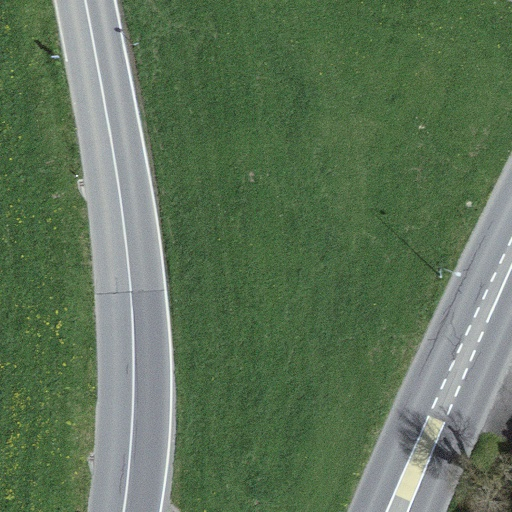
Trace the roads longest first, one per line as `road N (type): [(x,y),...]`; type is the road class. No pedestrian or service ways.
road 1 (secondary): [(84,0),(130,300),(123,511)]
road 2 (primary): [(398,511),(511,250)]
